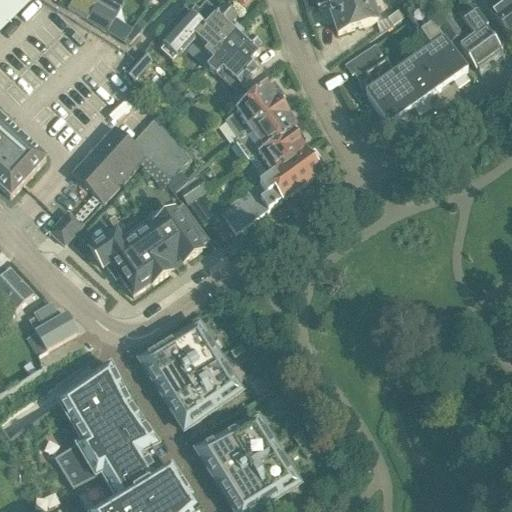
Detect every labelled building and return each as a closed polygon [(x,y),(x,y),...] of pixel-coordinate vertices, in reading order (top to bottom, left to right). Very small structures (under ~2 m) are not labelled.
[(11,0),(22,11),(32,0),(11,0)] [(86,23),(86,22),(94,9),(79,0),(74,0),(67,12),(86,23)] [(315,0),(319,10),(348,0),(315,0)] [(368,0),(348,0),(319,10),(325,26),(332,24),(337,37),(377,24),(368,0)] [(485,0),(481,3),(511,44),(511,4),(511,3),(510,4),(507,0),(485,0)] [(94,9),(86,22),(106,34),(116,16),(97,5),(94,9)] [(178,62),(197,40),(196,40),(195,38),(217,15),(215,14),(206,5),(198,13),(195,10),(189,15),(185,11),(161,37),(165,42),(161,46),(165,49),(161,54),(172,65),(176,60),(178,62)] [(213,63),(240,34),(232,26),(235,22),(220,9),(215,14),(217,15),(195,38),(196,40),(197,40),(207,50),(203,54),(213,63)] [(422,39),(415,44),(447,90),(467,75),(452,55),(446,48),(443,44),(434,31),(417,11),(407,18),(423,39),(422,39)] [(388,21),(393,29),(404,20),(398,13),(388,21)] [(462,36),(446,48),(452,55),(459,49),(476,72),(502,54),(486,31),(488,30),(477,14),(462,24),(468,32),(462,36)] [(446,48),(462,36),(450,20),(437,29),(434,31),(443,44),(446,48)] [(114,21),(106,34),(125,45),(126,42),(133,31),(114,21)] [(127,43),(125,46),(129,48),(144,31),(136,27),(133,32),(133,31),(126,42),(127,43)] [(240,34),(213,63),(206,70),(216,79),(223,71),(240,87),(252,74),(247,69),(261,54),(240,34)] [(427,103),(447,90),(415,44),(404,51),(414,65),(405,71),(427,103)] [(405,71),(395,78),(386,64),(379,69),(375,63),(382,58),(375,48),(363,56),(375,72),(407,117),(427,103),(405,71)] [(134,84),(152,64),(141,54),(123,74),(134,84)] [(375,92),(366,99),(387,130),(407,117),(375,72),(363,56),(345,69),(352,79),(354,77),(360,86),(368,81),(375,92)] [(200,96),(209,86),(201,78),(191,88),(200,96)] [(284,99),(275,86),(268,92),(264,91),(236,116),(226,125),(237,142),(235,143),(236,145),(250,135),(282,112),(277,105),(284,99)] [(251,165),(255,161),(296,132),(282,112),(250,135),(236,145),(251,165)] [(0,192),(11,202),(46,164),(0,121),(0,192)] [(178,146),(170,136),(171,135),(165,128),(140,155),(115,132),(72,179),(104,208),(147,161),(151,165),(152,165),(155,168),(154,168),(158,171),(165,178),(166,178),(169,180),(168,181),(171,183),(179,175),(179,174),(183,170),(184,168),(185,169),(190,163),(178,145),(178,146)] [(265,185),(272,180),(305,156),(300,150),(306,146),(296,132),(255,161),(251,165),(265,185)] [(272,180),(265,185),(221,217),(236,237),(320,178),(318,174),(324,170),(314,156),(308,160),(305,156),(272,180)] [(150,177),(158,171),(154,168),(155,168),(152,165),(151,165),(147,161),(141,167),(149,178),(150,177)] [(185,189),(194,181),(183,170),(179,174),(179,175),(171,183),(167,187),(175,198),(179,195),(185,189)] [(179,195),(188,208),(189,208),(201,199),(208,195),(198,180),(185,189),(179,195)] [(201,199),(189,208),(204,229),(216,220),(201,199)] [(147,223),(179,269),(183,266),(184,267),(202,255),(200,251),(209,245),(185,210),(183,208),(153,229),(148,223),(147,223)] [(64,249),(68,245),(82,230),(68,217),(50,236),(64,249)] [(114,222),(109,225),(114,234),(119,230),(114,222)] [(170,275),(179,269),(147,223),(122,241),(117,235),(116,235),(153,289),(170,277),(171,276),(170,275)] [(152,289),(153,289),(116,235),(90,253),(103,272),(105,270),(110,277),(115,274),(133,300),(151,288),(152,289)] [(10,276),(0,285),(0,306),(12,320),(33,301),(10,276)] [(283,304),(283,298),(281,293),(277,287),(274,283),(273,284),(275,287),(261,296),(252,293),(255,289),(260,286),(259,284),(253,289),(249,296),(247,304),(249,310),(252,315),(256,319),(261,321),(266,321),(272,319),(277,316),(281,310),(283,304)] [(67,318),(60,322),(52,308),(34,319),(35,321),(29,324),(37,336),(27,342),(39,361),(78,338),(67,318)] [(195,325),(138,361),(185,436),(240,398),(195,325)] [(245,354),(241,348),(230,354),(234,361),(245,354)] [(193,511),(171,476),(157,484),(144,461),(159,453),(132,412),(111,370),(58,407),(81,448),(54,463),(72,494),(102,480),(118,507),(109,511),(193,511)] [(200,457),(234,511),(262,511),(300,489),(260,425),(200,457)] [(299,435),(292,440),(306,460),(313,455),(299,435)]
